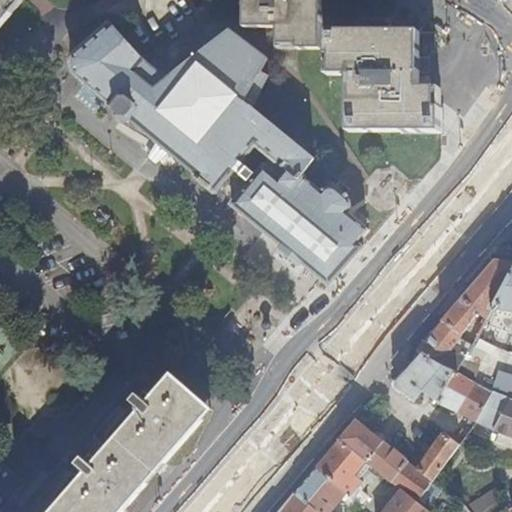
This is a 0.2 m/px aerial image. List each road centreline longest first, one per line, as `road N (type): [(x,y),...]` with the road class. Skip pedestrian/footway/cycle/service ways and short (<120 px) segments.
road 1 (residential): [(511,100),(159,511)]
road 2 (residential): [(252,511),(511,203)]
